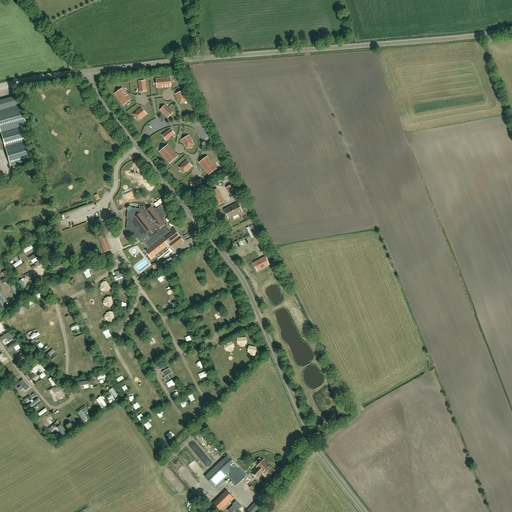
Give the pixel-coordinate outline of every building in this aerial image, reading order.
[(127,94),(122,88),(115,94),(119,99),(127,94)] [(183,91),(176,94),(178,100),(180,99),(181,102),(186,99),(184,97),(186,96),(183,91)] [(127,94),(119,99),(123,105),(131,100),(127,94)] [(31,160),(25,141),(21,127),(26,125),(18,96),(0,100),(0,129),(10,166),(31,160)] [(161,110),(169,117),(173,113),(165,105),(161,110)] [(137,113),(135,114),(139,118),(141,117),(142,118),(147,114),(142,108),(137,111),(137,113)] [(171,136),(174,134),(171,129),(162,135),(166,140),(169,138),(169,137),(170,135),(171,136)] [(185,145),(186,145),(188,147),(192,144),(191,142),(192,141),(189,136),(182,140),(185,145)] [(170,163),(177,157),(168,145),(160,152),(170,163)] [(199,163),(209,175),(216,169),(207,157),(199,163)] [(182,165),(183,166),(181,167),(184,171),(186,170),(187,171),(192,166),(186,160),(182,165)] [(228,174),(214,181),(216,185),(221,182),(221,181),(229,177),(228,174)] [(192,188),(202,186),(201,180),(197,181),(197,182),(195,182),(194,181),(190,182),(192,188)] [(232,199),(239,197),(235,184),(228,187),(232,199)] [(126,200),(135,197),(132,190),(124,193),(126,200)] [(238,203),(231,206),(224,210),(229,219),(242,212),(238,203)] [(142,239),(147,234),(151,239),(153,237),(154,239),(161,234),(173,249),(184,241),(175,228),(171,231),(168,226),(166,228),(164,226),(165,225),(161,220),(161,216),(158,216),(157,214),(157,210),(153,209),(151,207),(149,209),(147,209),(141,208),(141,210),(131,209),(129,211),(128,218),(131,219),(130,222),(131,223),(131,225),(142,239)] [(111,250),(105,235),(99,238),(105,252),(111,250)] [(165,239),(147,243),(150,256),(168,251),(165,239)] [(25,253),(35,249),(33,245),(24,250),(25,253)] [(269,264),(265,256),(254,262),(257,270),(269,264)] [(16,268),(23,263),(21,260),(14,265),(16,268)] [(35,269),(39,275),(48,269),(44,263),(35,269)] [(119,283),(122,282),(123,283),(127,282),(126,281),(129,280),(126,269),(116,272),(119,283)] [(3,280),(4,284),(12,280),(7,270),(4,272),(7,278),(3,280)] [(108,312),(110,318),(114,317),(115,321),(118,320),(114,310),(108,312)] [(73,313),(70,315),(75,325),(78,323),(73,313)] [(23,333),(32,328),(30,325),(22,330),(23,333)] [(1,338),(6,346),(9,345),(8,342),(14,338),(10,332),(1,338)] [(46,342),(40,346),(38,344),(36,345),(40,350),(48,344),(46,342)] [(82,353),(92,349),(91,345),(80,350),(82,353)] [(4,367),(11,361),(9,359),(2,365),(4,367)] [(43,373),(46,370),(40,363),(31,370),(35,376),(42,371),(43,373)] [(174,366),(178,373),(183,370),(179,364),(174,366)] [(174,377),(172,373),(165,377),(164,378),(166,381),(174,377)] [(110,390),(115,400),(119,398),(114,388),(110,390)] [(26,395),(28,398),(36,393),(33,389),(26,395)] [(97,399),(99,405),(102,404),(103,407),(106,406),(103,397),(97,399)] [(87,406),(90,411),(92,409),(95,413),(97,411),(92,403),(87,406)] [(48,427),(55,423),(49,414),(43,419),(48,427)] [(75,428),(79,425),(72,416),(69,418),(75,428)] [(236,486),(247,476),(228,456),(205,477),(216,489),(229,477),(236,486)] [(258,477),(263,472),(265,475),(266,474),(269,476),(275,471),(263,460),(257,467),(252,473),(258,477)] [(220,511),(234,498),(225,490),(212,503),(220,511)] [(209,491),(206,494),(210,500),(214,496),(209,491)] [(260,497),(246,511),(258,511),(267,503),(260,497)]
